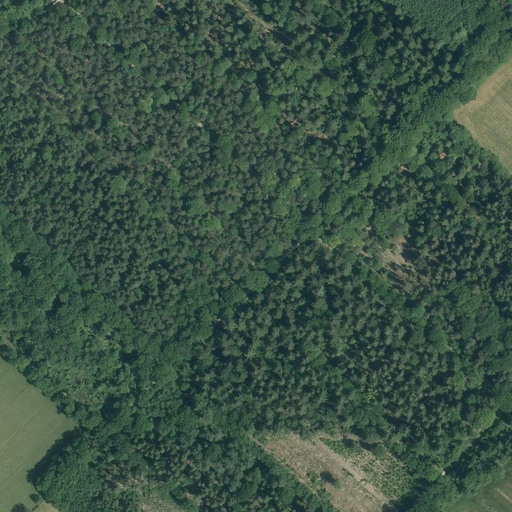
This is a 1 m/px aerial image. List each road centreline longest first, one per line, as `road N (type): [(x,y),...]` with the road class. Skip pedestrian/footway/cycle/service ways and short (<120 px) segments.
road 1 (track): [(105,429),(314,227),(60,0)]
road 2 (track): [(398,144),(314,227),(511,405)]
road 3 (track): [(511,37),(398,144)]
road 4 (track): [(403,511),(509,408)]
